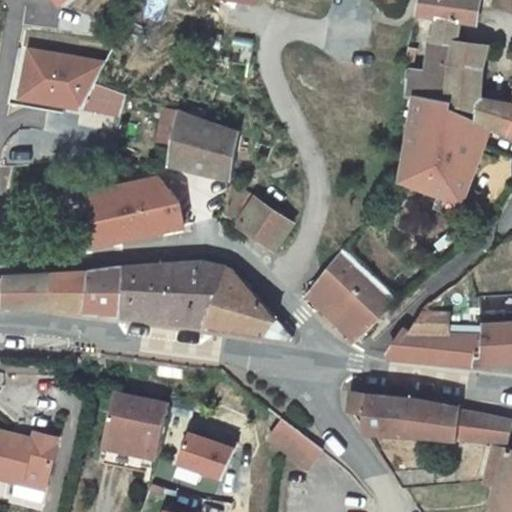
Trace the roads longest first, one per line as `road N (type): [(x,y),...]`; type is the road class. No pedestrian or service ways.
road 1 (residential): [(319,364),(300,316),(215,242),(0,264)]
road 2 (tertiary): [(319,364),(0,328)]
road 3 (tertiary): [(511,389),(319,364)]
road 4 (residential): [(319,364),(326,401),(392,511)]
